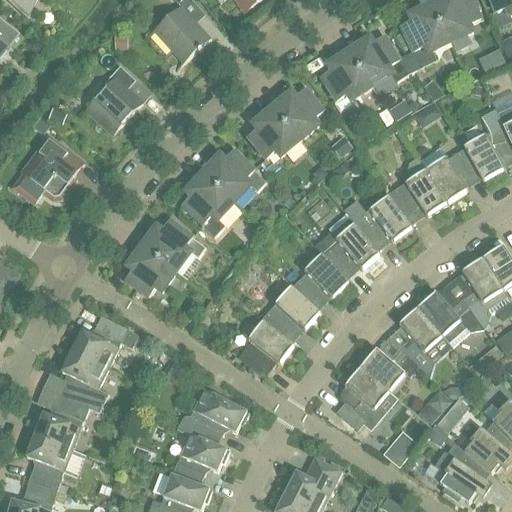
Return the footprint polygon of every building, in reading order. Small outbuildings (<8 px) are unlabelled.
[(5,0),(28,20),(36,3),(37,0),(5,0)] [(172,0),(180,8),(188,0),(172,0)] [(228,0),(234,0),(246,15),(266,0),(215,0),(220,6),(228,0)] [(432,8),(451,46),(473,35),(470,28),(481,23),(469,0),(464,0),(448,8),(445,1),(432,8)] [(491,18),(496,31),(511,24),(511,22),(511,19),(511,18),(511,0),(491,0),(497,16),(491,18)] [(415,55),(407,60),(416,75),(438,64),(434,54),(451,46),(432,8),(420,14),(423,20),(403,30),(415,55)] [(154,34),(184,67),(212,42),(182,9),(154,34)] [(0,57),(8,47),(18,35),(0,20),(0,57)] [(511,39),(501,44),(508,64),(511,62),(511,39)] [(362,47),(350,55),(373,90),(394,77),(399,85),(409,79),(416,75),(407,60),(400,64),(385,41),(365,53),(362,47)] [(323,81),(338,104),(348,98),(352,104),(373,90),(350,55),(338,62),(342,68),(323,81)] [(87,114),(114,139),(143,106),(129,93),(137,84),(121,69),(106,86),(110,89),(87,114)] [(472,88),(471,97),(482,99),(483,90),(472,88)] [(273,111),(301,144),(320,128),(315,123),(324,115),(306,93),(289,108),(284,103),(273,111)] [(444,116),(436,103),(426,110),(434,122),(444,116)] [(68,116),(54,109),(49,121),(62,127),(68,116)] [(250,140),(268,162),(277,154),(282,160),(301,144),(273,111),(263,120),(267,126),(250,140)] [(498,118),(511,147),(511,111),(499,118),(498,118)] [(466,153),(481,181),(484,185),(505,173),(503,170),(511,164),(511,147),(498,118),(499,118),(497,113),(482,121),(492,139),(488,142),(486,139),(465,151),(466,153)] [(43,136),(49,129),(39,120),(33,127),(43,136)] [(345,139),(332,150),(341,161),(354,149),(345,139)] [(85,166),(50,140),(23,176),(25,177),(14,191),(35,207),(43,197),(53,205),(63,203),(72,190),(69,188),(85,166)] [(427,174),(448,207),(469,193),(467,190),(481,181),(466,153),(449,163),(448,160),(428,173),(427,174)] [(204,177),(235,206),(252,188),(260,195),(267,186),(234,155),(219,172),(214,167),(204,177)] [(389,198),(390,199),(410,226),(425,217),(427,220),(448,207),(427,174),(428,173),(419,160),(411,166),(408,175),(413,183),(389,198)] [(315,177),(321,185),(329,178),(323,171),(315,177)] [(205,228),(217,240),(225,231),(218,224),(235,206),(204,177),(195,187),(200,192),(184,209),(205,228)] [(347,216),(378,253),(391,243),(393,246),(414,231),(410,226),(390,199),(370,214),(372,217),(369,219),(359,205),(345,214),(347,216)] [(323,258),(347,282),(360,271),(362,273),(381,257),(378,253),(347,216),(329,231),(334,236),(332,238),(331,237),(317,250),(323,258)] [(143,250),(177,275),(192,255),(200,260),(207,251),(171,225),(157,243),(151,239),(143,250)] [(484,262),(504,294),(511,288),(511,260),(504,249),(484,262)] [(127,284),(150,300),(157,291),(163,295),(177,275),(143,250),(135,261),(141,265),(127,284)] [(294,291),(318,312),(330,300),(333,303),(351,285),(347,282),(323,258),(305,275),(308,277),(294,291)] [(461,300),(486,333),(492,318),(511,305),(504,294),(484,262),(463,275),(464,277),(474,289),(461,300)] [(0,310),(11,289),(12,287),(12,286),(12,285),(12,283),(12,281),(11,279),(10,277),(8,275),(7,274),(0,270),(0,310)] [(266,325),(291,345),(303,332),(305,335),(322,316),(318,312),(294,291),(293,290),(276,308),(279,310),(266,325)] [(418,312),(452,350),(453,351),(470,336),(486,333),(461,300),(449,309),(437,296),(418,312)] [(420,371),(419,372),(430,383),(435,367),(452,350),(418,312),(400,328),(402,331),(412,342),(402,353),(420,371)] [(71,353),(109,372),(122,347),(133,352),(134,350),(140,353),(145,341),(129,333),(102,319),(96,332),(98,334),(95,339),(83,333),(79,342),(77,341),(71,353)] [(240,362),(265,381),(277,366),(280,368),(296,348),(291,345),(266,325),(265,324),(249,344),(253,346),(240,362)] [(65,401),(102,417),(110,398),(99,393),(109,372),(71,353),(65,365),(67,366),(62,375),(75,381),(72,387),(65,401)] [(419,372),(420,371),(402,353),(391,364),(377,353),(361,371),(390,396),(406,377),(410,380),(419,372)] [(481,361),(471,369),(480,379),(489,371),(481,361)] [(173,366),(165,380),(180,388),(187,374),(173,366)] [(338,417),(358,434),(374,414),(390,396),(361,371),(346,390),(341,396),(341,403),(345,407),(338,417)] [(191,437),(215,448),(225,430),(237,437),(241,428),(244,429),(250,417),(205,393),(191,420),(187,419),(185,421),(179,432),(191,437)] [(452,406),(439,394),(430,404),(442,416),(452,406)] [(467,413),(472,407),(463,400),(458,406),(467,413)] [(34,438),(74,453),(84,425),(90,413),(102,418),(102,417),(65,401),(59,416),(57,422),(44,417),(41,425),(39,425),(34,438)] [(493,426),(511,444),(511,405),(501,415),(503,416),(493,426)] [(125,415),(129,427),(141,423),(137,411),(125,415)] [(466,455),(491,477),(492,478),(500,468),(506,473),(511,465),(511,458),(507,455),(511,449),(511,444),(493,426),(484,435),(482,433),(473,444),(474,445),(466,455)] [(191,437),(173,478),(198,488),(206,470),(218,475),(222,466),(225,467),(230,454),(228,453),(215,448),(191,437)] [(30,485),(58,494),(63,481),(74,453),(34,438),(29,449),(31,450),(27,461),(39,465),(37,471),(36,471),(30,484),(30,485)] [(460,501),(470,507),(477,496),(484,501),(492,489),(485,484),(491,477),(466,455),(456,447),(448,457),(445,456),(436,469),(448,478),(441,488),(446,491),(444,494),(458,504),(460,501)] [(284,495),(318,511),(324,511),(343,475),(316,462),(309,474),(312,476),(309,481),(297,475),(293,483),(291,482),(284,495)] [(151,511),(188,511),(189,510),(194,511),(202,511),(205,506),(208,507),(213,494),(210,493),(173,478),(162,507),(154,504),(151,511)] [(7,511),(51,511),(53,508),(58,494),(30,485),(26,500),(27,501),(26,507),(13,504),(11,511),(8,511),(7,511)] [(115,494),(111,504),(122,508),(124,502),(120,496),(115,494)] [(318,511),(284,495),(278,507),(281,508),(278,511),(318,511)]
